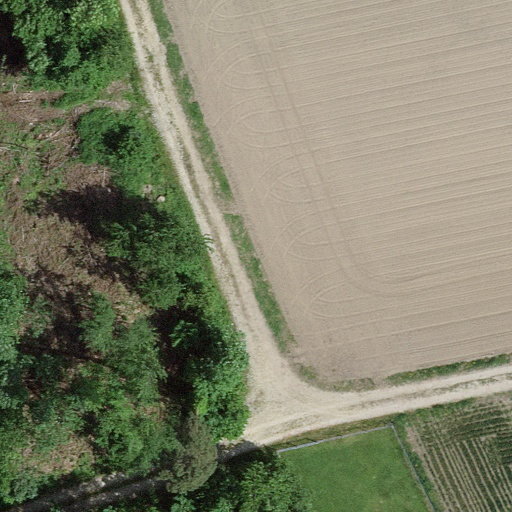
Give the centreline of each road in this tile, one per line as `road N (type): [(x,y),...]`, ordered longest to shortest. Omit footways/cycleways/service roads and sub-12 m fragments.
road 1 (track): [(47,511),(304,419),(511,376)]
road 2 (track): [(132,0),(249,316),(304,419)]
